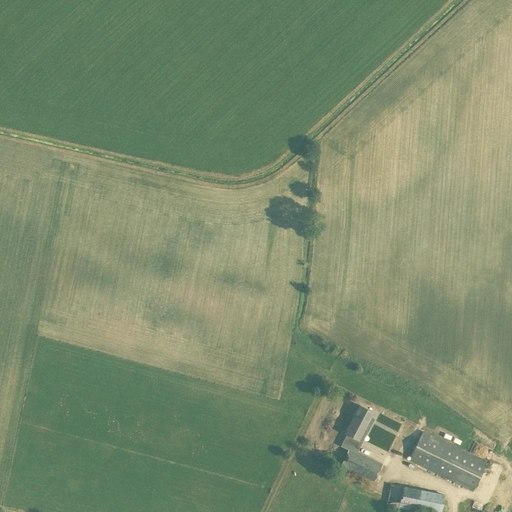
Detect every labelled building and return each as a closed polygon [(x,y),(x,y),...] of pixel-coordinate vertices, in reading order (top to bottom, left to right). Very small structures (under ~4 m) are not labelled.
[(359,440),(373,412),(360,405),(345,433),(359,440)] [(409,460),(473,491),(487,463),(423,431),(409,460)] [(349,448),(341,465),(374,481),(382,464),(349,448)] [(488,468),(504,475),(507,468),(491,461),(488,468)] [(440,511),(444,494),(403,487),(399,509),(416,511),(440,511)]
